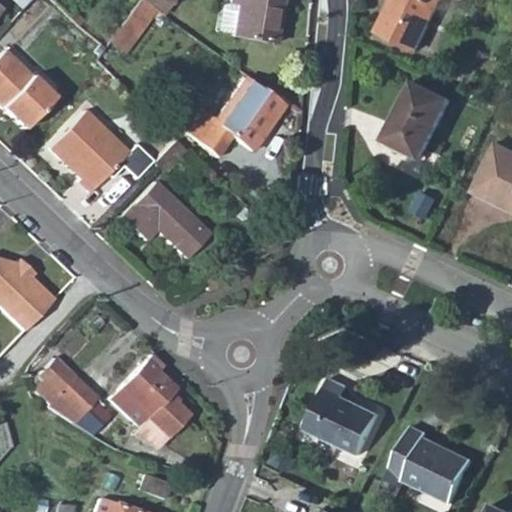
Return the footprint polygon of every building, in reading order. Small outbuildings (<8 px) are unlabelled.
[(138,0),(161,16),(170,3),(170,0),(138,0)] [(229,0),(229,5),(236,7),(231,36),(272,44),(280,0),(229,0)] [(391,0),(378,31),(416,50),(440,0),(391,0)] [(134,6),(127,17),(137,24),(144,13),(134,6)] [(127,17),(109,43),(119,50),(137,24),(127,17)] [(4,54),(0,57),(0,109),(21,130),(51,98),(4,54)] [(243,80),(212,124),(199,115),(186,133),(217,160),(230,139),(250,153),(282,107),(243,80)] [(414,81),(384,140),(420,158),(450,100),(414,81)] [(82,113),(48,150),(79,179),(75,183),(87,194),(125,154),(82,113)] [(172,142),(150,164),(161,175),(183,153),(172,142)] [(511,150),(497,142),(473,193),(498,204),(499,202),(511,208),(511,150)] [(153,184),(120,217),(144,240),(154,230),(185,259),(207,235),(153,184)] [(0,257),(0,308),(21,329),(52,298),(30,276),(33,272),(19,258),(15,261),(0,257)] [(214,279),(199,286),(203,294),(218,286),(214,279)] [(147,355),(107,399),(136,426),(145,417),(167,438),(189,415),(167,394),(172,387),(156,372),(160,367),(147,355)] [(38,381),(30,389),(47,404),(44,408),(46,409),(69,424),(90,402),(93,399),(51,359),(33,377),(38,381)] [(33,377),(26,384),(30,389),(38,381),(33,377)] [(327,378),(302,428),(357,455),(377,415),(339,397),(345,386),(327,378)] [(104,416),(90,402),(69,424),(87,434),(104,416)] [(136,426),(128,434),(157,449),(167,438),(145,417),(136,426)] [(410,427),(388,473),(450,503),(471,461),(424,438),(425,434),(410,427)] [(144,475),(138,490),(163,499),(168,484),(144,475)] [(91,511),(139,511),(114,502),(113,506),(96,500),(91,511)] [(41,501),(40,511),(68,511),(70,505),(41,501)]
